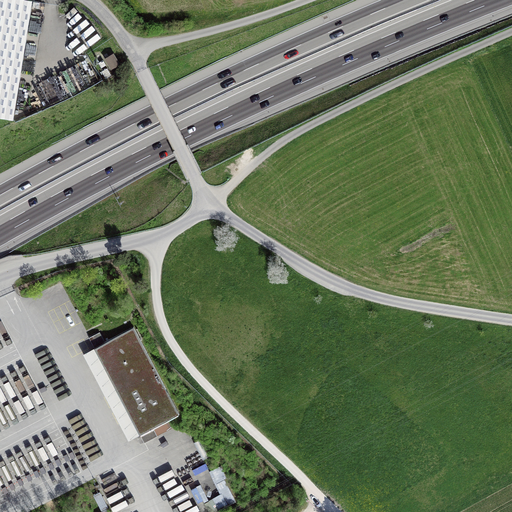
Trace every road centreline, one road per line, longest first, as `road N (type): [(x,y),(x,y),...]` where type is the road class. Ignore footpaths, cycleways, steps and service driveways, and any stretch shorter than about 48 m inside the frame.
road 1 (motorway): [(0,230),(265,94),(486,0)]
road 2 (motorway): [(404,0),(251,66),(0,195)]
road 3 (unclassified): [(212,202),(349,287),(511,318)]
road 4 (unclassified): [(212,202),(158,234),(0,273)]
road 5 (unclassified): [(130,48),(305,0)]
road 6 (unclassified): [(130,48),(212,202)]
